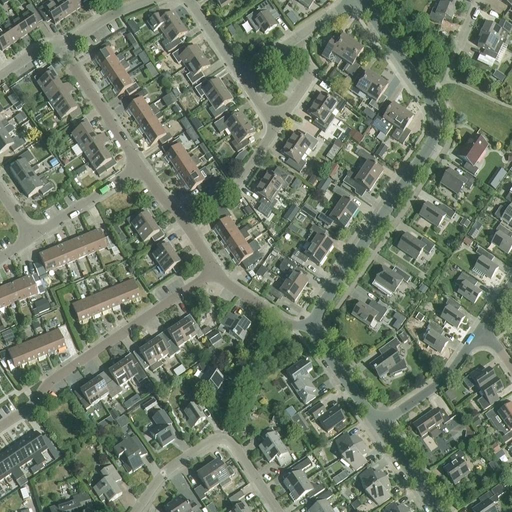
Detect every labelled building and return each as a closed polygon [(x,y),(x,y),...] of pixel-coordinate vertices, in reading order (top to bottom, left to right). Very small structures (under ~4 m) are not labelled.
[(63,20),(54,5),(50,0),(42,6),(42,7),(37,10),(45,22),(50,19),(55,25),(63,20)] [(63,20),(73,13),(64,0),(61,0),(54,5),(63,20)] [(64,0),(73,13),(82,7),(81,5),(87,0),(64,0)] [(214,0),(221,9),(234,0),(214,0)] [(299,0),(298,3),(308,10),(314,0),(299,0)] [(440,0),(439,3),(458,11),(462,0),(443,0),(443,1),(441,0),(440,0)] [(511,0),(497,0),(511,9),(511,7),(511,0)] [(258,11),(246,20),(255,33),(261,30),(264,35),(276,26),(273,22),(271,18),(277,14),(268,1),(257,9),(258,11)] [(456,16),(458,11),(439,3),(436,11),(432,9),(428,19),(441,25),(443,20),(451,23),(454,15),(456,16)] [(20,19),(29,33),(39,27),(37,25),(42,22),(31,5),(26,8),(29,13),(20,19)] [(290,11),(286,14),(292,24),(297,21),(290,11)] [(162,20),(159,15),(153,19),(147,23),(151,28),(153,32),(155,31),(159,29),(163,34),(180,23),(173,13),(162,20)] [(511,17),(506,13),(503,18),(511,24),(511,17)] [(20,39),(29,33),(20,19),(11,25),(20,39)] [(11,25),(8,22),(0,27),(0,28),(2,31),(11,45),(20,39),(11,25)] [(480,34),(502,45),(507,47),(509,43),(498,38),(501,31),(509,35),(511,28),(511,26),(500,22),(497,29),(485,24),(480,34)] [(180,23),(163,34),(167,40),(161,44),(168,53),(179,45),(176,40),(187,33),(180,23)] [(138,30),(134,24),(129,28),(132,33),(138,30)] [(11,45),(2,31),(0,32),(0,48),(2,52),(11,45)] [(132,47),(136,44),(130,34),(125,37),(132,47)] [(495,61),(502,45),(480,34),(478,39),(480,40),(477,47),(485,50),(482,56),(495,61)] [(341,40),(336,36),(322,57),(331,63),(336,57),(341,61),(353,44),(343,37),(341,40)] [(100,69),(114,59),(108,50),(111,48),(108,43),(98,50),(101,55),(92,61),(97,67),(99,66),(100,69)] [(142,53),(138,48),(136,44),(132,47),(134,51),(132,52),(135,57),(142,53)] [(353,44),(341,61),(347,65),(343,71),(352,78),(361,65),(356,62),(363,51),(353,44)] [(186,68),(203,57),(196,46),(185,54),(182,49),(171,56),(178,65),(182,62),(186,68)] [(104,79),(127,64),(121,55),(114,59),(100,69),(102,71),(100,73),(104,79)] [(203,57),(186,68),(190,74),(186,77),(192,86),(202,79),(199,74),(209,67),(203,57)] [(112,87),(126,77),(123,72),(129,68),(127,64),(104,79),(108,85),(110,84),(112,87)] [(43,93),(59,83),(52,74),(54,73),(51,67),(33,79),(43,93)] [(366,97),(377,80),(367,73),(360,84),(355,80),(348,91),(357,97),(360,93),(366,97)] [(506,78),(499,73),(495,79),(503,83),(506,78)] [(126,77),(112,87),(114,89),(112,90),(116,97),(125,91),(129,96),(139,89),(135,84),(132,86),(126,77)] [(208,102),(225,90),(218,80),(208,87),(204,82),(194,89),(200,99),(204,96),(208,102)] [(377,80),(366,97),(372,101),(368,106),(378,112),(385,101),(380,98),(388,87),(377,80)] [(49,102),(71,88),(68,84),(62,88),(59,83),(43,93),(49,102)] [(17,86),(11,90),(19,102),(24,98),(17,86)] [(55,111),(71,101),(67,96),(74,92),(71,88),(49,102),(55,111)] [(225,90),(208,102),(212,108),(208,110),(215,120),(225,113),(221,108),(232,101),(225,90)] [(133,118),(147,109),(141,100),(148,96),(144,91),(131,99),(134,105),(125,110),(130,117),(132,116),(133,118)] [(314,104),(331,115),(335,110),(340,114),(347,104),(335,96),(332,101),(321,94),(314,104)] [(71,101),(55,111),(61,121),(69,116),(72,121),(82,114),(79,109),(77,110),(71,101)] [(137,129),(160,114),(153,104),(147,109),(133,118),(135,121),(133,122),(137,129)] [(327,121),(331,115),(314,104),(307,114),(318,121),(314,126),(325,133),(331,124),(327,121)] [(385,137),(392,126),(402,111),(392,105),(384,117),(379,114),(370,127),(385,137)] [(180,111),(177,106),(172,110),(176,114),(180,111)] [(392,126),(397,129),(391,137),(402,145),(410,135),(404,131),(413,119),(402,111),(392,126)] [(22,113),(18,116),(15,118),(19,124),(26,118),(22,113)] [(145,136),(159,127),(156,122),(162,118),(160,114),(137,129),(142,135),(144,134),(145,136)] [(231,135),(248,124),(241,114),(230,121),(227,116),(214,125),(220,134),(227,129),(231,135)] [(77,145),(93,134),(87,125),(89,124),(85,119),(75,126),(79,131),(71,136),(77,145)] [(0,140),(7,136),(6,135),(14,130),(11,126),(9,126),(7,123),(0,127),(0,140)] [(248,124),(231,135),(235,141),(231,144),(237,153),(247,146),(244,141),(255,134),(248,124)] [(159,127),(145,136),(147,139),(145,140),(149,147),(158,141),(162,146),(172,139),(168,134),(165,136),(159,127)] [(191,129),(185,133),(189,139),(195,134),(191,129)] [(363,137),(354,131),(350,138),(358,144),(363,137)] [(287,143),(304,155),(308,149),(312,152),(318,142),(308,135),(305,140),(294,133),(287,143)] [(83,154),(105,139),(103,135),(96,139),(93,134),(77,145),(83,154)] [(7,136),(0,140),(0,154),(10,148),(13,153),(26,144),(22,139),(19,141),(18,139),(16,138),(11,141),(7,136)] [(474,176),(478,171),(472,167),(486,146),(473,137),(458,158),(467,163),(463,169),(474,176)] [(89,163),(105,152),(102,147),(108,143),(105,139),(83,154),(89,163)] [(171,165),(186,155),(179,146),(182,144),(179,139),(169,146),(172,151),(163,157),(168,164),(170,162),(171,165)] [(300,161),(304,155),(287,143),(280,154),(291,161),(288,166),(300,174),(306,165),(300,161)] [(388,148),(381,144),(375,155),(381,159),(388,148)] [(334,146),(330,152),(336,156),(340,150),(334,146)] [(361,173),(376,183),(383,173),(370,165),(374,159),(361,150),(357,156),(368,163),(361,173)] [(16,180),(30,171),(27,165),(34,160),(28,152),(18,159),(21,164),(10,171),(16,180)] [(105,152),(89,163),(95,172),(103,167),(106,172),(116,165),(113,160),(111,161),(105,152)] [(175,175),(198,160),(195,156),(189,160),(186,155),(171,165),(173,168),(171,169),(175,175)] [(184,183),(198,173),(194,168),(201,164),(198,160),(175,175),(180,182),(182,180),(184,183)] [(16,180),(22,189),(36,179),(33,174),(39,170),(36,166),(30,171),(16,180)] [(198,173),(184,183),(185,185),(183,187),(188,193),(197,187),(200,192),(210,186),(207,180),(211,178),(205,169),(198,173)] [(279,169),(273,177),(267,173),(261,183),(277,195),(281,189),(285,191),(294,179),(279,169)] [(326,174),(331,178),(335,173),(329,169),(326,174)] [(469,190),(475,181),(465,175),(462,180),(449,171),(441,184),(457,195),(463,186),(469,190)] [(489,188),(495,192),(507,175),(501,171),(489,188)] [(376,183),(361,173),(358,178),(350,172),(346,178),(342,183),(353,190),(356,185),(369,193),(376,183)] [(36,179),(22,189),(28,199),(39,191),(43,196),(53,189),(50,184),(48,185),(42,175),(36,179)] [(331,181),(324,177),(316,189),(323,194),(331,181)] [(277,195),(261,183),(254,193),(264,200),(261,205),(271,212),(277,203),(273,200),(277,195)] [(343,200),(336,210),(351,220),(358,210),(345,201),(349,196),(336,187),(332,192),(343,200)] [(313,209),(305,204),(301,211),(308,216),(313,209)] [(451,220),(455,215),(444,208),(441,213),(427,204),(419,216),(437,228),(445,216),(451,220)] [(268,217),(271,212),(261,205),(258,210),(268,217)] [(511,220),(511,205),(507,210),(500,207),(494,216),(508,226),(511,220)] [(293,206),(289,211),(295,216),(299,210),(293,206)] [(137,234),(153,224),(147,215),(149,213),(145,208),(126,221),(130,227),(131,226),(137,234)] [(351,220),(336,210),(332,216),(327,212),(324,216),(321,214),(317,220),(328,227),(332,222),(344,230),(351,220)] [(220,238),(234,229),(228,220),(231,218),(228,212),(217,219),(221,224),(212,230),(216,237),(218,235),(220,238)] [(470,223),(463,219),(460,224),(466,228),(470,223)] [(153,224),(137,234),(143,243),(151,239),(154,243),(164,237),(161,232),(159,233),(153,224)] [(306,243),(326,257),(333,246),(320,238),(324,233),(313,226),(310,231),(312,233),(307,240),(306,243)] [(508,255),(511,248),(511,242),(507,239),(510,234),(499,226),(495,231),(498,233),(491,244),(508,255)] [(224,248),(246,233),(246,232),(250,230),(248,227),(237,234),(234,229),(220,238),(222,241),(220,242),(224,248)] [(479,233),(472,229),(468,236),(474,240),(479,233)] [(90,235),(97,252),(107,248),(108,251),(114,248),(110,237),(103,240),(100,231),(90,235)] [(232,256),(246,247),(243,242),(249,237),(246,233),(224,248),(229,255),(230,253),(232,256)] [(87,256),(97,252),(90,235),(80,239),(87,256)] [(428,255),(434,246),(423,239),(419,244),(406,235),(397,248),(416,261),(423,251),(428,255)] [(469,248),(472,243),(465,238),(462,243),(469,248)] [(77,261),(87,256),(80,239),(69,243),(77,261)] [(158,266),(174,255),(168,246),(170,245),(166,240),(156,246),(159,251),(152,256),(158,266)] [(246,247),(232,256),(234,259),(232,260),(237,266),(245,260),(249,265),(260,258),(257,252),(261,250),(255,242),(247,247),(246,247)] [(66,265),(77,261),(69,243),(59,248),(66,265)] [(319,267),(326,257),(306,243),(299,253),(296,251),(293,256),(303,264),(307,258),(319,267)] [(56,269),(66,265),(59,248),(49,252),(56,269)] [(472,272),(483,279),(485,276),(491,280),(498,269),(490,263),(494,259),(479,248),(475,254),(481,258),(474,268),(472,272)] [(49,252),(39,256),(46,273),(56,269),(49,252)] [(174,255),(158,266),(164,275),(172,270),(175,275),(185,268),(182,263),(180,264),(174,255)] [(282,280),(286,283),(301,293),(308,283),(296,275),(299,270),(284,260),(280,267),(280,270),(286,274),(282,280)] [(42,263),(34,267),(38,277),(43,275),(46,274),(42,263)] [(389,291),(393,294),(402,281),(406,284),(410,279),(400,272),(397,277),(384,268),(375,281),(381,285),(377,291),(385,296),(389,291)] [(474,304),(481,293),(474,288),(477,283),(462,273),(454,284),(460,288),(457,293),(474,304)] [(48,279),(46,274),(43,275),(38,277),(41,283),(48,279)] [(20,282),(27,299),(37,295),(30,277),(20,282)] [(132,300),(134,303),(140,301),(132,281),(122,285),(129,302),(132,300)] [(17,303),(27,299),(20,282),(10,286),(17,303)] [(294,304),(301,293),(286,283),(279,293),(271,288),(268,293),(278,300),(282,295),(294,304)] [(122,304),(124,308),(130,305),(129,302),(122,285),(112,289),(119,306),(122,304)] [(0,289),(7,307),(17,303),(10,286),(0,289)] [(112,308),(114,312),(120,309),(119,306),(112,289),(102,293),(109,310),(112,308)] [(102,313),(103,316),(110,313),(109,310),(102,293),(92,297),(99,314),(102,313)] [(92,317),(94,320),(100,317),(99,314),(92,297),(82,301),(89,318),(92,317)] [(50,310),(46,299),(34,304),(38,315),(50,310)] [(457,329),(465,318),(457,313),(460,308),(449,300),(445,305),(448,307),(440,318),(457,329)] [(82,321),(83,324),(90,321),(89,318),(82,301),(72,306),(78,322),(82,321)] [(379,323),(387,312),(372,301),(367,308),(360,303),(352,316),(369,327),(374,319),(379,323)] [(245,333),(250,325),(239,318),(237,320),(228,314),(217,330),(223,334),(225,332),(242,343),(248,335),(245,333)] [(424,317),(419,314),(415,319),(420,322),(424,317)] [(186,321),(176,327),(187,343),(196,337),(198,340),(203,337),(189,316),(184,319),(186,321)] [(396,323),(392,328),(398,331),(401,326),(396,323)] [(440,354),(448,343),(440,338),(443,333),(430,324),(427,329),(431,332),(424,342),(440,354)] [(178,349),(187,343),(176,327),(167,333),(166,331),(161,335),(175,355),(180,352),(178,349)] [(205,336),(211,332),(208,328),(202,332),(205,336)] [(58,351),(59,353),(66,350),(58,331),(48,335),(55,352),(58,351)] [(222,339),(216,331),(206,337),(212,346),(222,339)] [(49,357),(56,355),(55,352),(48,335),(38,339),(45,356),(48,355),(49,357)] [(148,346),(158,362),(168,356),(170,359),(175,355),(161,335),(156,338),(157,340),(148,346)] [(39,362),(46,359),(45,356),(38,339),(28,343),(35,360),(38,359),(39,362)] [(396,349),(400,346),(395,339),(384,347),(388,353),(382,357),(370,366),(379,379),(387,373),(389,376),(390,376),(394,375),(395,376),(402,373),(401,372),(407,370),(403,361),(400,362),(397,359),(399,357),(396,349)] [(29,366),(36,363),(35,360),(28,343),(18,347),(25,365),(28,363),(29,366)] [(144,371),(150,367),(153,372),(162,367),(158,362),(148,346),(139,352),(138,350),(133,354),(144,371)] [(19,370),(26,367),(25,365),(18,347),(7,351),(14,367),(15,369),(18,367),(19,370)] [(139,383),(146,378),(130,355),(121,361),(122,363),(118,366),(128,382),(135,377),(139,383)] [(312,393),(315,391),(307,379),(309,378),(306,374),(312,370),(304,360),(286,372),(294,383),(291,385),(305,405),(315,398),(312,393)] [(218,390),(224,380),(213,372),(216,368),(206,361),(198,366),(204,375),(200,382),(208,387),(209,385),(218,390)] [(128,382),(118,366),(108,373),(107,371),(102,374),(111,387),(117,396),(121,393),(122,392),(119,388),(128,382)] [(481,375),(478,370),(462,381),(469,391),(476,386),(480,392),(495,381),(488,370),(481,375)] [(117,396),(111,387),(102,374),(97,377),(98,379),(89,386),(100,401),(109,395),(112,399),(117,396)] [(499,401),(495,396),(502,391),(495,381),(480,392),(483,397),(477,402),(483,412),(499,401)] [(85,410),(100,401),(89,386),(80,392),(79,390),(74,393),(85,410)] [(184,412),(190,420),(186,422),(191,429),(205,420),(196,407),(203,403),(196,392),(189,396),(195,405),(184,412)] [(318,420),(327,434),(345,421),(335,407),(326,414),(320,404),(305,415),(312,425),(318,420)] [(495,429),(511,417),(511,404),(498,414),(495,409),(485,416),(488,421),(489,420),(495,429)] [(292,407),(283,410),(286,419),(295,415),(292,407)] [(114,410),(109,413),(115,422),(119,418),(114,410)] [(440,434),(437,430),(435,428),(442,423),(444,425),(450,421),(442,410),(436,414),(434,411),(413,425),(421,438),(428,433),(433,439),(440,434)] [(171,425),(162,412),(151,419),(157,428),(149,433),(155,441),(157,440),(162,448),(174,440),(166,428),(171,425)] [(285,417),(275,414),(273,420),(283,424),(285,417)] [(308,427),(299,414),(290,420),(300,436),(307,431),(306,429),(308,427)] [(120,428),(127,423),(123,417),(116,422),(120,428)] [(511,431),(511,417),(495,429),(498,432),(502,433),(504,437),(501,439),(504,444),(511,438),(511,433),(511,432),(511,431)] [(264,456),(281,445),(270,429),(260,436),(265,444),(258,448),(264,456)] [(36,433),(25,440),(41,464),(45,462),(40,455),(47,450),(36,433)] [(341,459),(362,445),(360,442),(354,437),(349,441),(345,435),(335,442),(340,458),(341,459)] [(139,460),(147,454),(135,437),(129,440),(126,436),(120,440),(123,445),(113,451),(118,459),(119,458),(124,465),(123,466),(128,474),(132,471),(133,473),(143,466),(139,460)] [(25,440),(14,447),(26,464),(33,460),(38,467),(41,464),(25,440)] [(500,450),(494,442),(488,447),(493,455),(500,450)] [(281,445),(264,456),(269,464),(275,459),(280,467),(291,460),(281,445)] [(362,445),(341,459),(342,460),(355,471),(365,465),(361,459),(367,455),(364,448),(362,445)] [(14,447),(3,455),(20,479),(23,477),(18,469),(26,464),(14,447)] [(461,480),(469,474),(460,461),(465,457),(461,451),(450,459),(453,463),(443,470),(454,486),(461,481),(461,480)] [(57,452),(52,456),(55,461),(60,458),(57,452)] [(3,455),(0,456),(0,473),(4,479),(11,474),(16,481),(20,479),(3,455)] [(311,465),(308,460),(295,468),(298,473),(282,484),(287,491),(289,490),(290,492),(306,482),(300,473),(311,465)] [(207,468),(219,485),(234,475),(230,470),(225,473),(218,462),(207,468)] [(109,504),(122,495),(114,485),(121,480),(111,466),(100,473),(105,480),(93,489),(102,503),(106,500),(109,504)] [(204,495),(219,485),(207,468),(197,475),(203,485),(194,491),(201,502),(205,498),(204,495)] [(365,494),(386,480),(383,477),(378,472),(373,476),(369,470),(359,477),(364,493),(365,494)] [(336,486),(342,481),(348,478),(344,472),(332,480),(334,484),(336,486)] [(16,481),(15,482),(20,488),(24,485),(20,479),(16,481)] [(386,480),(365,494),(366,495),(379,506),(389,500),(385,494),(390,490),(388,483),(386,480)] [(306,482),(290,492),(291,494),(289,496),(294,503),(311,492),(314,497),(324,490),(320,485),(318,487),(316,485),(312,485),(309,487),(306,482)] [(494,496),(492,497),(489,493),(478,500),(481,504),(472,511),(495,511),(490,504),(498,504),(497,498),(505,492),(499,484),(491,491),(494,496)] [(26,489),(20,491),(23,500),(29,498),(26,489)] [(328,511),(330,511),(324,502),(333,496),(329,491),(319,498),(323,503),(308,511),(328,511)] [(232,505),(244,497),(241,492),(228,500),(232,505)] [(73,498),(75,503),(50,510),(50,511),(79,511),(91,509),(87,494),(73,498)] [(171,502),(172,503),(178,511),(199,511),(194,504),(188,508),(180,496),(171,502)] [(362,506),(358,500),(350,505),(354,511),(362,506)] [(178,511),(172,503),(164,509),(165,511),(178,511)] [(248,511),(243,505),(239,508),(236,503),(226,509),(227,511),(248,511)]
